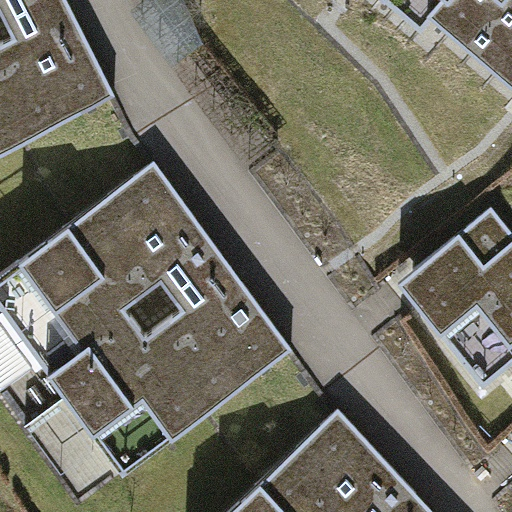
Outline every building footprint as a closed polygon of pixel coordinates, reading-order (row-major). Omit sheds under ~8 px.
[(67,0),(0,0),(0,152),(115,94),(67,0)] [(511,0),(385,0),(421,31),(433,18),(511,85),(511,0)] [(154,160),(0,272),(0,303),(123,471),(292,348),(154,160)] [(511,230),(492,205),(399,279),(483,385),(511,362),(511,230)] [(435,511),(338,407),(225,511),(435,511)]
